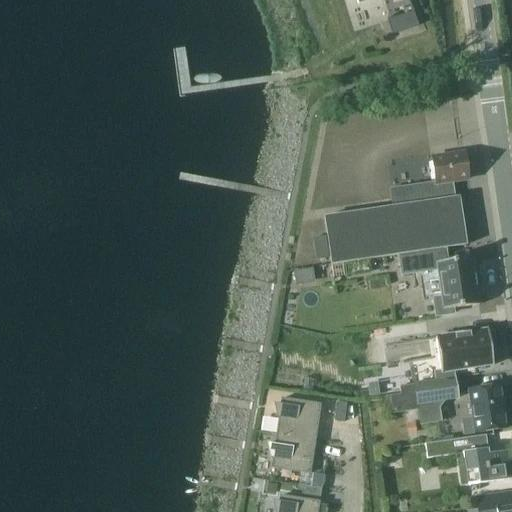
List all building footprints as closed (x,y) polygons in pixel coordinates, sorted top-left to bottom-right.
[(412,13),(387,21),(391,34),(418,26),(414,12),(412,13)] [(331,265),(466,245),(466,244),(463,244),(457,198),(459,197),(459,196),(454,197),(451,181),(468,179),(464,153),(431,158),(434,182),(390,189),(393,207),(324,217),(331,265)] [(316,259),(328,257),(325,236),(313,238),(316,259)] [(402,274),(412,272),(437,269),(442,298),(434,299),(436,316),(453,313),(452,308),(479,304),(472,257),(446,261),(445,249),(399,255),(402,274)] [(313,269),(295,271),(296,282),(315,279),(313,269)] [(441,371),(435,372),(437,381),(454,378),(455,378),(455,377),(454,371),(493,365),(488,329),(487,329),(436,337),(436,339),(441,371)] [(415,384),(414,384),(418,410),(420,424),(440,421),(438,407),(444,400),(457,398),(454,378),(437,381),(416,384),(415,384)] [(377,383),(364,384),(366,397),(378,395),(377,383)] [(400,394),(390,396),(392,414),(418,410),(414,384),(399,386),(400,394)] [(464,434),(506,428),(500,385),(468,390),(472,418),(461,419),(464,434)] [(277,432),(276,433),(315,439),(315,436),(320,405),(282,399),(281,405),(275,404),(279,419),(277,432)] [(337,402),(335,421),(344,422),(347,403),(337,402)] [(272,460),(271,468),(310,474),(315,439),(276,433),(275,445),(268,444),(272,460)] [(455,456),(453,441),(424,445),(426,461),(455,456)] [(467,485),(511,478),(511,459),(511,450),(488,453),(488,448),(462,452),(467,485)] [(511,511),(511,491),(474,498),(476,509),(480,509),(480,511),(511,511)] [(280,500),(274,499),(276,511),(325,511),(327,505),(319,504),(320,500),(281,494),(280,500)]
